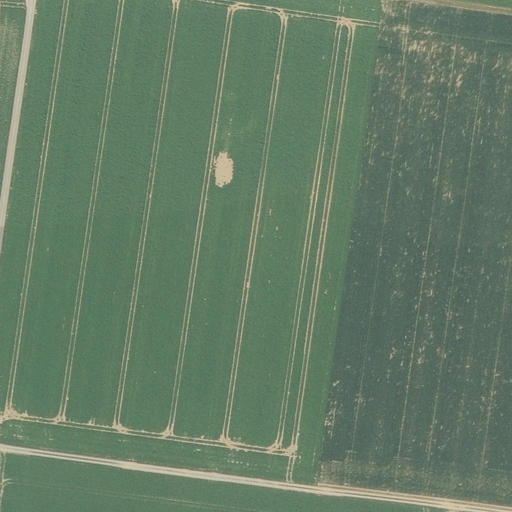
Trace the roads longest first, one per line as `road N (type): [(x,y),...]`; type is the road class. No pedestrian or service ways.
road 1 (track): [(491,511),(0,447)]
road 2 (track): [(34,0),(0,255)]
